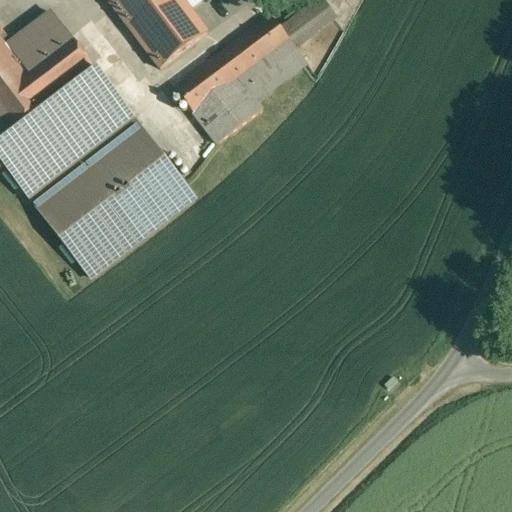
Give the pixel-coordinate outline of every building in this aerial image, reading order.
[(107,0),(161,70),(209,34),(183,0),(107,0)] [(322,2),(291,24),(305,42),(335,20),(322,2)] [(272,18),(176,90),(218,146),(263,112),(257,103),(308,65),(272,18)] [(36,88),(0,41),(0,120),(12,136),(50,107),(50,106),(97,71),(81,50),(57,69),(59,71),(36,88)] [(137,121),(31,200),(93,282),(199,202),(137,121)]
